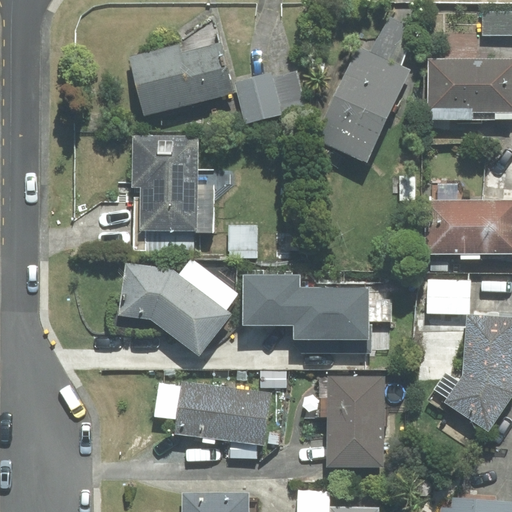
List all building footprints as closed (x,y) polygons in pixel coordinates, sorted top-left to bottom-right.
[(511,12),(484,12),(483,35),(511,35),(511,12)] [(367,161),(409,70),(400,66),(418,27),(389,13),(371,52),(359,46),(316,138),(367,161)] [(130,57),(145,115),(232,92),(213,18),(181,44),(130,57)] [(511,58),(429,59),(429,119),(511,119),(511,58)] [(280,110),(304,104),(296,72),(274,78),(271,74),(236,83),(247,123),(281,114),(280,110)] [(198,184),(198,135),(133,135),(133,186),(143,186),(143,197),(134,197),(134,251),(195,251),(195,232),(215,232),(215,184),(198,184)] [(420,176),(401,175),(401,202),(419,202),(420,176)] [(511,200),(429,199),(429,252),(511,253),(511,200)] [(262,224),(232,224),(232,257),(261,257),(262,224)] [(120,314),(151,318),(199,355),(230,314),(224,310),(237,294),(192,260),(180,275),(172,270),(127,264),(120,314)] [(302,354),(371,354),(371,325),(368,325),(368,288),(300,289),(300,275),(243,275),(243,325),(294,325),(294,340),(301,340),(302,354)] [(430,280),(429,312),(470,313),(471,281),(430,280)] [(464,377),(445,402),(488,431),(511,393),(511,318),(468,317),(464,377)] [(384,377),(321,377),(321,417),(328,417),(328,466),(383,466),(384,377)] [(272,393),(182,381),(182,387),(160,384),(156,415),(177,418),(175,434),(265,446),(272,393)] [(378,511),(379,508),(330,507),(330,491),(299,490),(298,511),(378,511)] [(247,511),(247,494),(184,495),(184,511),(247,511)] [(511,511),(511,500),(452,496),(451,509),(441,508),(440,511),(511,511)]
